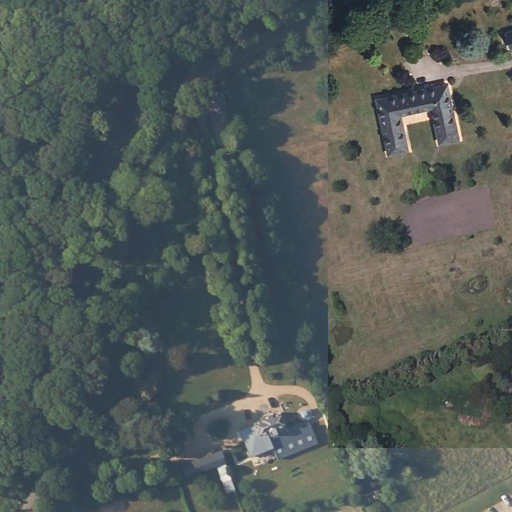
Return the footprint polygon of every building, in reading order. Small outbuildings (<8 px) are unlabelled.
[(223,83),(212,86),(222,125),(233,122),(223,83)] [(447,86),(378,99),(390,153),(408,150),(401,116),(434,110),(442,143),(459,140),(447,86)] [(301,419),(305,418),(306,416),(306,414),(305,413),(305,412),(303,411),(301,411),(299,411),(298,412),(297,414),(298,415),(298,417),(299,418),(300,419),(301,419)] [(236,443),(237,444),(242,457),(266,447),(261,435),(274,430),(276,437),(296,429),(294,423),(294,422),(278,429),(276,425),(277,425),(272,413),(265,416),(264,414),(252,418),(253,420),(231,429),(236,443)] [(211,465),(220,463),(218,452),(217,449),(204,454),(203,451),(192,455),(193,458),(175,465),(175,463),(167,466),(168,468),(168,470),(178,468),(180,474),(211,465)] [(232,499),(220,463),(211,465),(223,500),(232,499)]
